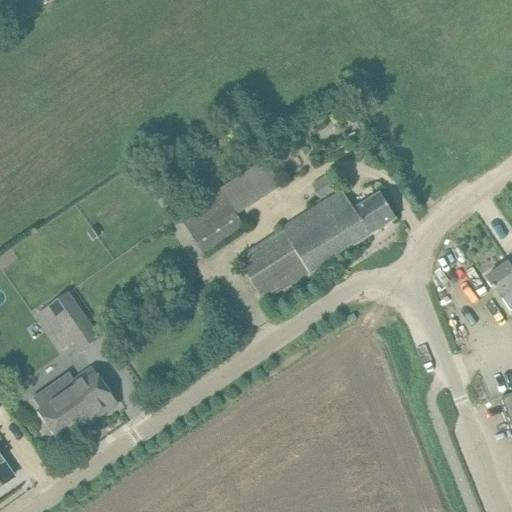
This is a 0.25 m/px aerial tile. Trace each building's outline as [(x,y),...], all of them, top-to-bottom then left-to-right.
[(0,0),(18,25),(39,11),(31,0),(0,0)] [(180,217),(206,257),(246,230),(236,216),(282,186),(265,160),(180,217)] [(380,193),(354,210),(331,174),(312,186),(321,199),(334,191),(336,194),(281,229),(282,231),(309,273),(310,275),(397,220),(380,193)] [(264,302),(309,273),(282,231),(237,260),(264,302)] [(511,311),(511,267),(509,263),(486,279),(501,301),(503,299),(511,312),(511,311)] [(69,295),(40,314),(64,349),(73,343),(67,334),(87,321),(69,295)] [(50,386),(33,398),(42,411),(39,413),(58,441),(97,413),(99,416),(116,404),(92,371),(75,383),(77,385),(58,398),(50,386)] [(511,394),(501,398),(511,427),(511,394)] [(0,486),(13,478),(8,471),(9,466),(5,459),(0,458),(0,486)]
